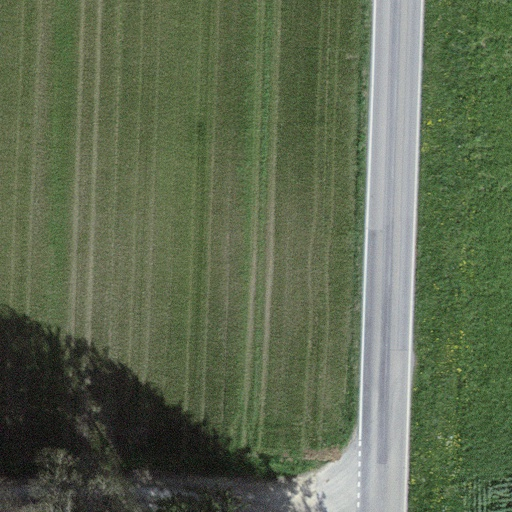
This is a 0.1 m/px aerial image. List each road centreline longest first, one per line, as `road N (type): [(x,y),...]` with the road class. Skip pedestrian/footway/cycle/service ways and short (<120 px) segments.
road 1 (unclassified): [(383,511),(400,0)]
road 2 (track): [(383,494),(0,511)]
